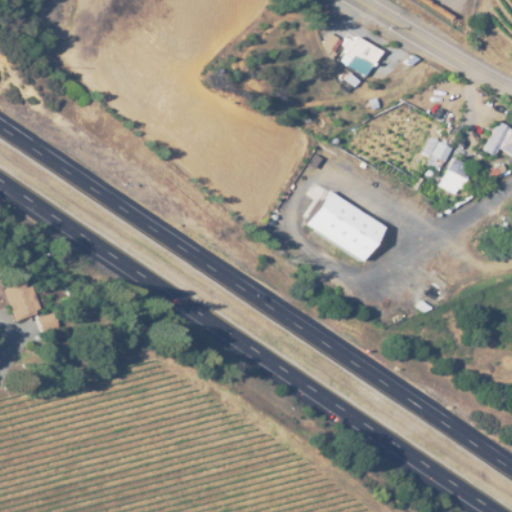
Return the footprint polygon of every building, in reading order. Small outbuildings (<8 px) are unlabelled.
[(333,53),(328,50),(329,48),(326,46),(331,37),(339,42),(333,53)] [(363,77),(345,67),(349,58),(343,55),(346,50),(341,46),(344,39),(350,42),(353,38),(378,52),(363,77)] [(407,67),(401,63),(409,57),(416,60),(407,67)] [(351,88),(341,80),(346,73),(356,82),(351,88)] [(407,91),(403,87),(412,78),(416,83),(407,91)] [(201,101),(194,97),(199,89),(206,93),(201,101)] [(511,157),(496,149),(492,158),(479,151),(494,122),(511,131),(511,157)] [(435,172),(423,165),(435,143),(448,150),(441,163),(440,163),(435,172)] [(451,196),(434,187),(450,158),(464,165),(457,177),(460,178),(451,196)] [(488,178),(485,170),(498,166),(501,173),(488,178)] [(376,228),(354,261),(299,225),(321,192),(376,228)] [(14,318),(14,314),(9,315),(3,290),(25,284),(32,313),(14,318)] [(39,334),(35,318),(52,314),(56,330),(39,334)]
